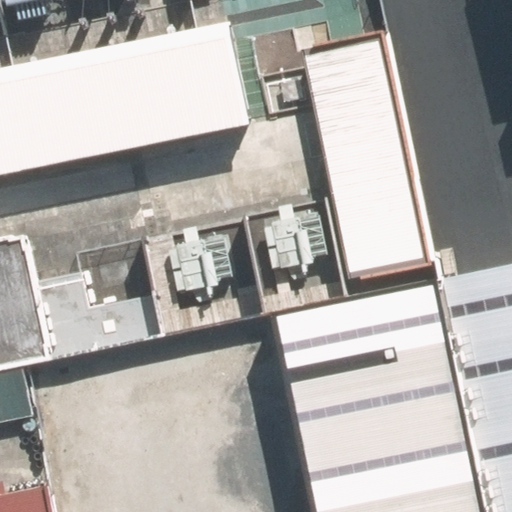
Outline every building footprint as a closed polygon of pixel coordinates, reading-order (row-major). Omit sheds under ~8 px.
[(233,28),(0,72),(0,176),(252,130),(233,28)] [(436,267),(385,40),(310,57),(361,284),(436,267)] [(57,357),(31,235),(0,241),(0,372),(30,366),(57,357)] [(511,511),(511,257),(432,277),(487,511),(511,511)] [(271,315),(310,511),(487,511),(432,277),(271,315)] [(79,511),(265,511),(230,333),(144,350),(152,389),(59,407),(79,511)] [(30,366),(0,373),(0,421),(41,412),(30,366)] [(0,511),(58,511),(53,483),(0,494),(0,511)]
